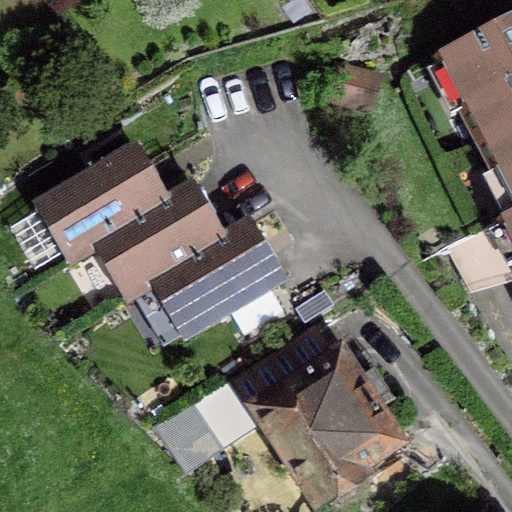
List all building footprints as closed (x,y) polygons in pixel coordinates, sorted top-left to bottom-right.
[(511,17),(440,54),(511,197),(511,17)] [(137,145),(34,204),(68,262),(170,203),(137,145)] [(199,188),(97,247),(131,305),(233,246),(199,188)] [(261,231),(158,290),(192,349),(294,289),(261,231)] [(344,339),(246,404),(316,511),(325,511),(418,452),(344,339)]
